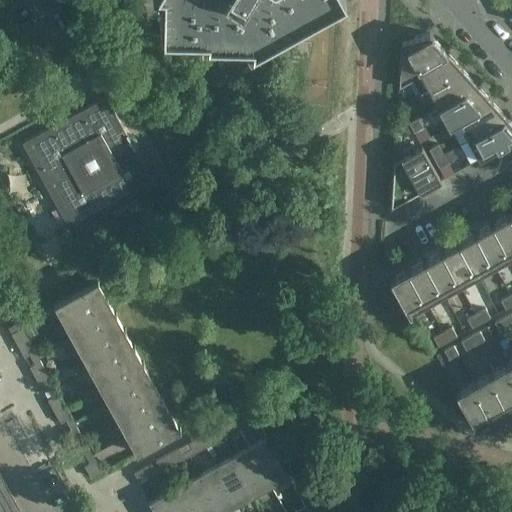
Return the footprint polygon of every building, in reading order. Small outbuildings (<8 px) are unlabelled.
[(399,79),(447,52),(431,35),(430,36),(429,35),(430,35),(429,33),(401,41),(401,42),(403,42),(406,49),(401,52),(399,79)] [(419,92),(462,69),(447,52),(399,79),(398,87),(412,79),(419,92)] [(438,106),(477,85),(462,69),(419,92),(422,98),(431,94),(438,106)] [(448,125),(491,102),(477,85),(438,106),(448,125)] [(155,186),(134,148),(135,148),(127,134),(126,134),(106,96),(22,142),(72,232),(155,186)] [(468,139),(506,118),(491,102),(448,125),(449,126),(458,122),(468,139)] [(423,127),(418,118),(408,123),(414,132),(423,127)] [(479,159),(511,140),(511,124),(506,118),(468,139),(479,159)] [(443,153),(438,144),(428,149),(433,158),(443,153)] [(440,180),(421,146),(394,161),(391,207),(419,192),(440,180)] [(448,162),(443,153),(433,158),(439,167),(448,162)] [(511,256),(511,220),(508,214),(492,223),(511,257),(511,256)] [(511,257),(492,223),(475,232),(494,267),(511,257)] [(494,267),(475,232),(458,241),(477,276),(494,267)] [(477,276),(458,241),(441,251),(460,285),(477,276)] [(460,285),(441,251),(424,260),(443,295),(460,285)] [(443,295),(424,260),(408,269),(427,304),(443,295)] [(427,304),(408,269),(390,279),(409,314),(427,304)] [(65,319),(105,297),(96,281),(98,280),(97,279),(54,303),(54,304),(56,303),(65,319)] [(511,305),(511,299),(509,295),(500,300),(505,309),(511,305)] [(74,336),(114,314),(105,297),(65,319),(74,336)] [(490,318),(485,308),(476,313),(481,323),(490,318)] [(511,324),(511,312),(503,317),(509,326),(511,324)] [(481,323),(476,313),(467,318),(472,328),(481,323)] [(83,352),(124,330),(114,314),(74,336),(83,352)] [(509,326),(503,317),(494,322),(499,331),(509,326)] [(457,336),(451,327),(442,332),(447,341),(457,336)] [(28,340),(22,328),(11,334),(18,345),(28,340)] [(93,369),(133,347),(124,330),(83,352),(93,369)] [(484,340),(479,330),(470,336),(475,345),(484,340)] [(447,341),(442,332),(433,337),(438,346),(447,341)] [(475,345),(470,336),(461,341),(466,350),(475,345)] [(35,351),(28,340),(18,345),(24,357),(35,351)] [(458,354),(453,345),(444,350),(449,359),(458,354)] [(102,385),(142,363),(133,347),(93,369),(102,385)] [(47,373),(40,361),(30,367),(36,378),(47,373)] [(111,402),(151,379),(142,363),(102,385),(111,402)] [(511,405),(511,372),(507,363),(490,373),(509,407),(511,405)] [(53,384),(47,373),(36,378),(42,390),(53,384)] [(509,407),(490,373),(474,382),(493,417),(509,407)] [(120,418),(160,396),(151,379),(111,402),(120,418)] [(493,417),(474,382),(456,392),(475,426),(493,417)] [(65,405),(58,394),(48,400),(54,411),(65,405)] [(129,434),(169,412),(160,396),(120,418),(129,434)] [(71,417),(65,405),(54,411),(61,423),(71,417)] [(137,453),(180,429),(180,427),(178,428),(169,412),(129,434),(138,451),(136,452),(137,453)] [(250,422),(244,412),(233,418),(239,429),(250,422)] [(239,429),(233,418),(221,424),(227,435),(239,429)] [(83,438),(77,427),(66,433),(72,444),(83,438)] [(244,439),(239,429),(227,435),(233,445),(244,439)] [(217,440),(211,430),(200,436),(206,447),(217,440)] [(206,447),(200,436),(188,443),(194,453),(206,447)] [(288,476),(266,436),(264,437),(265,439),(249,448),(269,484),(285,475),(286,477),(288,476)] [(89,450),(83,438),(72,444),(79,456),(89,450)] [(184,459),(178,448),(167,454),(173,465),(184,459)] [(269,484),(249,448),(233,457),(253,493),(269,484)] [(173,465),(167,454),(155,461),(161,471),(173,465)] [(253,493),(233,457),(216,466),(236,502),(253,493)] [(101,471),(95,460),(84,466),(91,477),(101,471)] [(151,477),(148,471),(146,466),(134,473),(140,483),(151,477)] [(236,502),(216,466),(200,475),(220,511),(236,502)] [(21,511),(0,472),(0,511),(21,511)] [(218,511),(220,511),(200,475),(184,484),(198,511),(218,511)] [(198,511),(184,484),(167,493),(177,511),(198,511)] [(177,511),(167,493),(151,502),(150,500),(149,501),(154,511),(177,511)]
